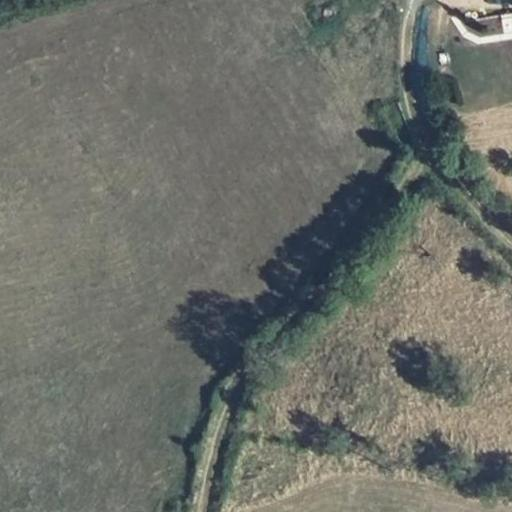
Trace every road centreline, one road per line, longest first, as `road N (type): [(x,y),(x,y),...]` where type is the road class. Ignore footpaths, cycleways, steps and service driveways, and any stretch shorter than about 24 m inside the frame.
road 1 (track): [(200,511),(240,389),(405,185),(433,163)]
road 2 (track): [(433,163),(418,139),(403,77),(410,0)]
